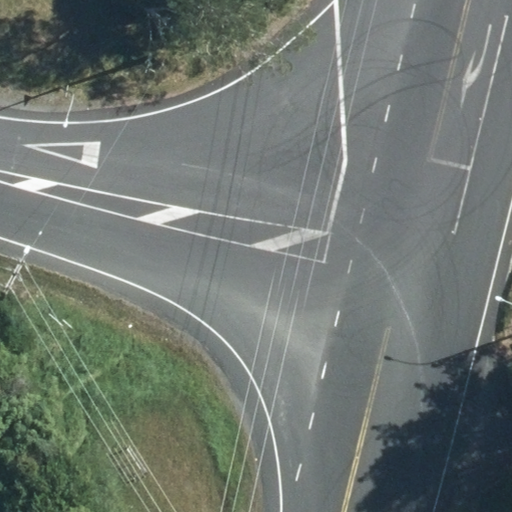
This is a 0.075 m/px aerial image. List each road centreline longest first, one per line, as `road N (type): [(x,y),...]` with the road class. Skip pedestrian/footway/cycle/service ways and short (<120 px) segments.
road 1 (tertiary): [(0,171),(410,255)]
road 2 (secondary): [(345,511),(410,255)]
road 3 (secondary): [(410,255),(466,0)]
